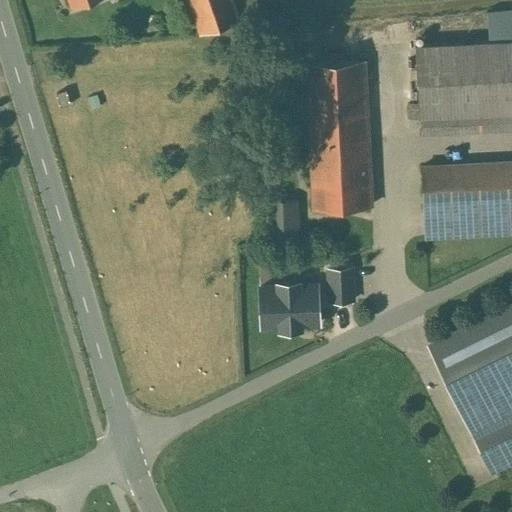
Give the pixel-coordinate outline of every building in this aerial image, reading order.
[(237,18),(230,0),(190,0),(202,30),(237,18)] [(511,36),(414,42),(417,117),(511,111),(511,36)] [(363,58),(306,61),(313,206),(371,204),(363,58)] [(511,159),(421,166),(427,235),(511,230),(511,159)] [(296,216),(269,217),(270,243),(297,242),(296,216)] [(350,266),(331,267),(327,267),(329,298),(329,299),(331,299),(349,298),(353,298),(353,297),(353,296),(352,267),(352,266),(350,266)] [(278,284),(260,285),(261,324),(279,322),(280,327),(300,325),(301,322),(318,321),(316,282),(299,283),(298,279),(278,280),(278,284)] [(511,302),(430,343),(467,418),(511,396),(511,302)] [(511,412),(474,431),(493,468),(511,459),(511,412)]
